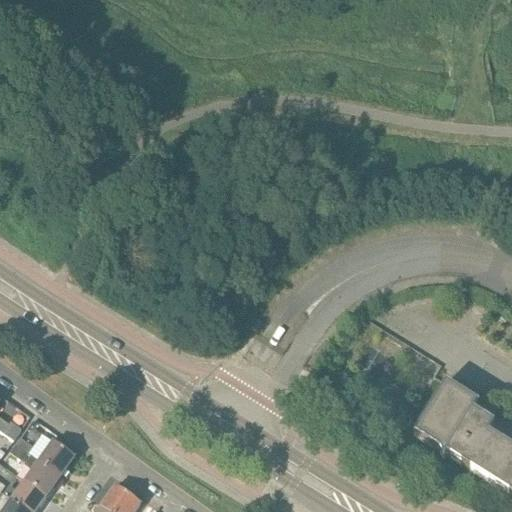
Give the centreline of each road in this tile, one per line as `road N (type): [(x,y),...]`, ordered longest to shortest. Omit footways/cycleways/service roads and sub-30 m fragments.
road 1 (tertiary): [(235,433),(0,284)]
road 2 (tertiary): [(360,511),(235,433)]
road 3 (residential): [(116,452),(0,372)]
